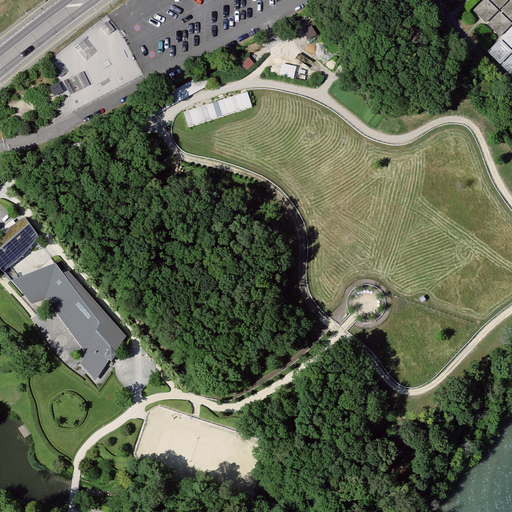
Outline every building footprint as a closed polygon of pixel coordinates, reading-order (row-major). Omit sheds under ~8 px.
[(511,1),(511,0),(490,0),(502,11),(511,1)] [(501,13),(488,1),(476,13),(488,25),(501,13)] [(511,4),(503,13),(511,21),(511,4)] [(511,29),(511,24),(502,15),(490,27),(502,39),(511,29)] [(511,57),(511,51),(503,42),(490,55),(503,67),(511,57)] [(284,64),(282,75),(305,80),(307,68),(284,64)] [(70,92),(89,84),(84,72),(65,80),(70,92)] [(25,220),(10,230),(0,241),(0,269),(3,272),(19,261),(39,238),(25,220)] [(61,263),(12,282),(31,304),(45,298),(87,353),(82,364),(96,381),(126,338),(61,263)]
